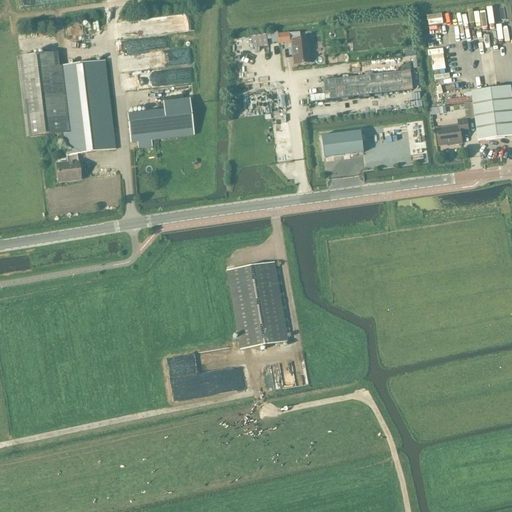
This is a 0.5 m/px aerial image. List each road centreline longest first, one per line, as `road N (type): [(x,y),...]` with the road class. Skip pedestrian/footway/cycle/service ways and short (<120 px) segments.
road 1 (tertiary): [(0,245),(511,171)]
road 2 (track): [(296,352),(254,360),(265,413),(364,394),(390,440),(408,511)]
road 3 (track): [(259,391),(0,446)]
